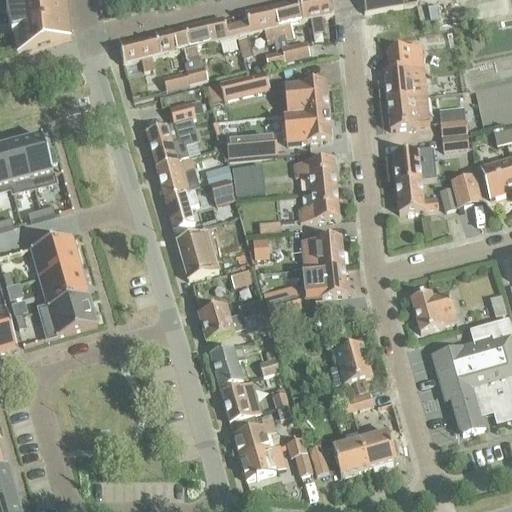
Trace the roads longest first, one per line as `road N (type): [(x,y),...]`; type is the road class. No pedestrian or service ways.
road 1 (residential): [(222,511),(93,46)]
road 2 (residential): [(378,277),(344,0)]
road 3 (residential): [(440,495),(378,277)]
road 4 (unknown): [(167,308),(0,359)]
road 5 (residential): [(93,46),(253,0)]
road 6 (residential): [(511,241),(378,277)]
